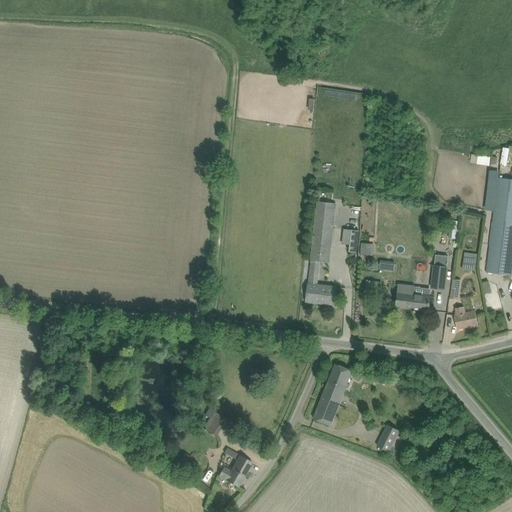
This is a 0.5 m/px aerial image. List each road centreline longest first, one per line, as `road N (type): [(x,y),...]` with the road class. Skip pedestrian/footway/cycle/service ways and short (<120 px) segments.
road 1 (unclassified): [(0,303),(329,342)]
road 2 (unclassified): [(231,511),(282,444),(329,342)]
road 3 (unclassified): [(430,356),(511,451)]
